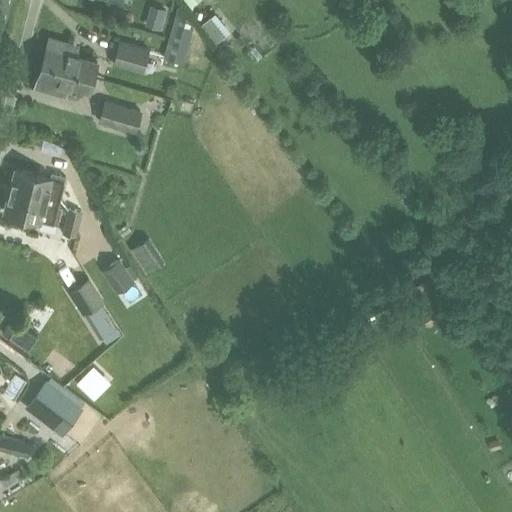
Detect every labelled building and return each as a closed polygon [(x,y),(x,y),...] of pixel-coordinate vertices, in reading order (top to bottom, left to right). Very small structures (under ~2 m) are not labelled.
[(193,27),(193,26),(179,6),(178,8),(168,44),(180,47),(185,31),(191,33),(193,27)] [(157,7),(148,25),(157,28),(165,9),(157,7)] [(42,63),(93,78),(98,61),(77,55),(79,47),(50,38),(42,63)] [(109,62),(117,64),(142,71),(149,47),(117,38),(109,62)] [(89,92),(93,78),(42,63),(36,86),(67,94),(69,87),(89,92)] [(140,110),(107,100),(102,98),(95,120),(133,131),(140,110)] [(10,189),(60,201),(66,176),(52,172),(51,177),(15,168),(10,189)] [(60,201),(10,189),(5,210),(25,215),(24,219),(37,222),(38,218),(57,222),(61,206),(59,205),(60,201)] [(77,236),(82,212),(69,208),(63,233),(77,236)] [(82,243),(90,254),(102,246),(94,234),(82,243)] [(128,249),(144,272),(162,260),(146,237),(128,249)] [(117,291),(134,280),(120,258),(103,269),(117,291)] [(0,276),(0,310),(27,318),(36,285),(0,276)] [(69,290),(83,313),(102,342),(117,332),(99,303),(104,300),(90,278),(69,290)] [(428,325),(439,318),(431,306),(420,313),(428,325)] [(70,364),(51,350),(41,363),(60,378),(70,364)] [(83,366),(76,375),(95,388),(102,379),(83,366)] [(77,405),(46,382),(29,404),(60,428),(77,405)] [(0,438),(0,450),(15,454),(19,440),(1,435),(0,438)]
